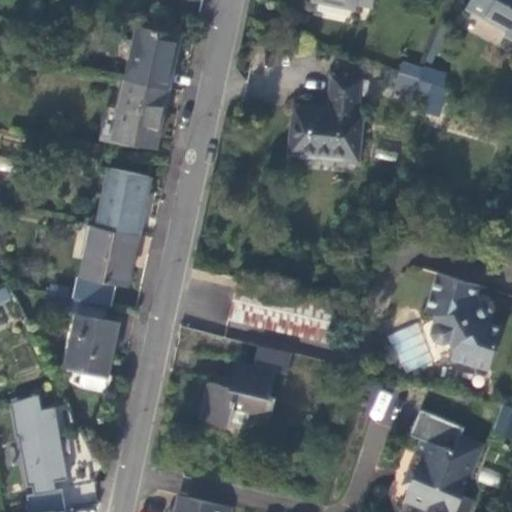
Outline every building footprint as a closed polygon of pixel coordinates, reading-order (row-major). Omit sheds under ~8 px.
[(373,8),(374,0),(311,0),(311,1),(356,10),(357,4),(373,8)] [(511,38),(511,0),(470,0),(466,7),(507,31),(505,34),(511,38)] [(145,20),(134,72),(176,81),(182,55),(187,28),(145,20)] [(439,117),(448,87),(443,86),(447,74),(424,66),(419,78),(433,83),(428,99),(424,112),(439,117)] [(410,94),(419,78),(401,71),(396,89),(410,94)] [(171,109),(176,81),(134,72),(122,130),(165,138),(171,109)] [(358,161),(362,112),(359,112),(362,79),(332,75),(329,108),(295,106),(290,154),(358,161)] [(428,99),(433,83),(419,78),(410,94),(428,99)] [(117,159),(105,217),(144,226),(151,195),(157,167),(117,159)] [(139,251),(144,226),(105,217),(103,217),(92,268),(133,276),(139,251)] [(494,323),(477,293),(479,285),(436,273),(425,311),(434,313),(437,319),(432,324),(430,334),(434,341),(443,345),(450,343),(453,349),(450,358),(489,370),(502,325),(494,323)] [(326,341),(335,302),(238,279),(228,319),(326,341)] [(0,303),(10,301),(6,287),(0,288),(0,303)] [(125,315),(80,306),(71,358),(89,361),(86,375),(91,381),(107,384),(112,379),(120,340),(125,315)] [(404,373),(432,361),(416,323),(388,335),(404,373)] [(271,395),(276,370),(288,373),(292,354),(258,346),(254,364),(236,361),(230,386),(210,382),(201,420),(230,426),(234,407),(272,414),(276,396),(271,395)] [(384,422),(392,393),(377,389),(369,419),(384,422)] [(41,394),(12,402),(18,436),(20,436),(29,486),(34,485),(36,494),(29,495),(31,511),(43,511),(60,510),(67,509),(64,488),(58,490),(52,491),(51,482),(56,481),(68,479),(64,456),(60,457),(57,438),(63,437),(58,407),(44,409),(41,394)] [(511,430),(511,406),(503,403),(495,426),(511,430)] [(463,495),(485,443),(462,434),(464,427),(420,408),(409,433),(421,438),(415,453),(422,456),(403,500),(432,511),(470,511),(475,500),(463,495)] [(64,456),(68,479),(70,479),(63,437),(57,438),(60,457),(64,456)] [(231,511),(232,507),(179,495),(175,510),(170,510),(169,511),(231,511)]
